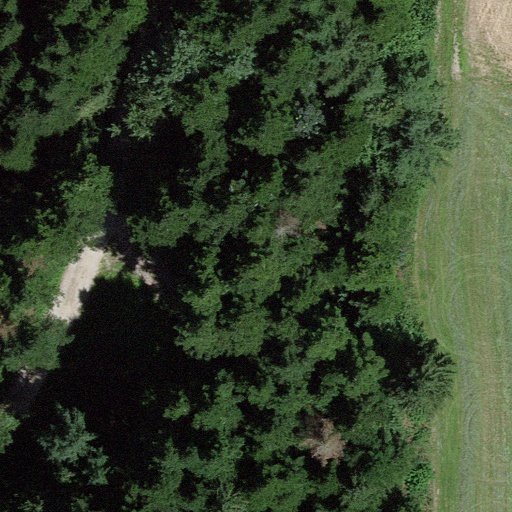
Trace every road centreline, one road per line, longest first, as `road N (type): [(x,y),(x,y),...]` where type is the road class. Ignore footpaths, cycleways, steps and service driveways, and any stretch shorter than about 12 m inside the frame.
road 1 (track): [(0,427),(54,329),(161,0)]
road 2 (track): [(251,511),(230,360),(102,165)]
